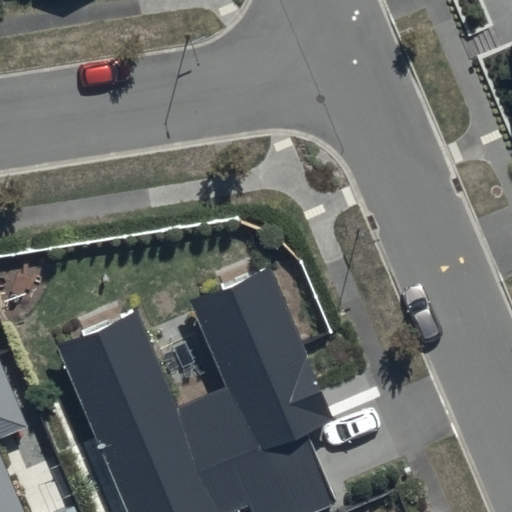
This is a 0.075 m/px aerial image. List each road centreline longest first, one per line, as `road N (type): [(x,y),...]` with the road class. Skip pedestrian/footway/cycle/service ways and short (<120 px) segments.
road 1 (residential): [(511,441),(345,45)]
road 2 (residential): [(0,128),(257,78),(345,45)]
